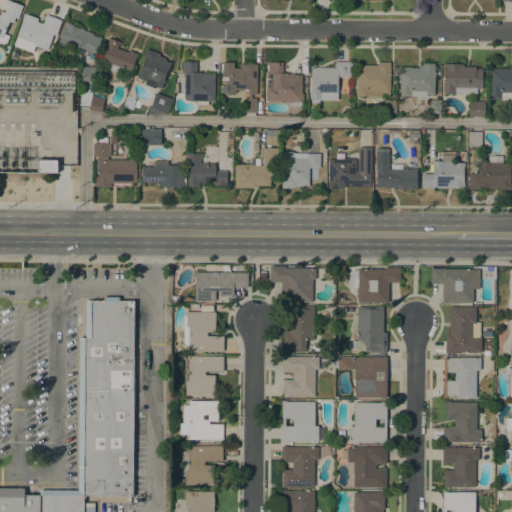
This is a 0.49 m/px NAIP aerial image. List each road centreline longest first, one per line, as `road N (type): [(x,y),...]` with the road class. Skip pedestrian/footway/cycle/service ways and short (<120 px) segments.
road 1 (primary): [(458,235),(0,230)]
road 2 (residential): [(511,31),(193,27),(106,0)]
road 3 (residential): [(251,511),(254,319)]
road 4 (residential): [(413,511),(415,320)]
